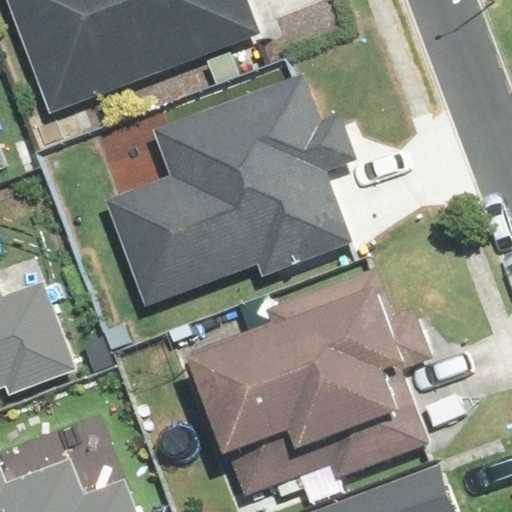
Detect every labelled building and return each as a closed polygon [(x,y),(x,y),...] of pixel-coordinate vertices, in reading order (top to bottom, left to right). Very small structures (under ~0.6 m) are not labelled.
[(267,0),(8,0),(59,131),(284,44),(267,0)] [(92,219),(135,331),(356,246),(329,176),(346,169),(314,86),(163,144),(178,185),(92,219)] [(0,395),(82,368),(55,291),(18,303),(4,261),(0,262),(0,395)] [(401,294),(202,371),(247,487),(318,460),(325,479),(427,440),(409,394),(436,384),(401,294)] [(10,446),(0,448),(0,511),(129,511),(121,489),(84,501),(70,459),(20,476),(10,446)] [(453,511),(439,473),(337,511),(453,511)]
